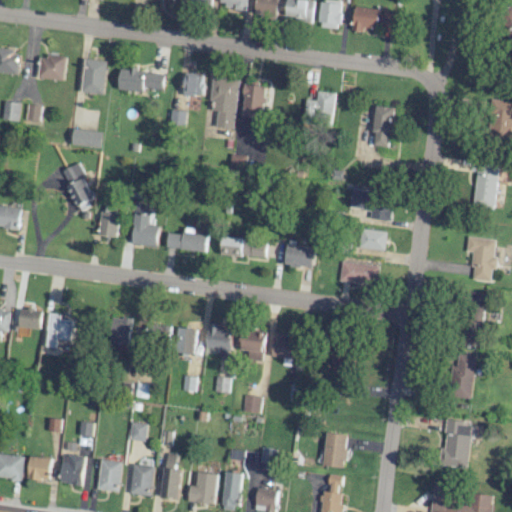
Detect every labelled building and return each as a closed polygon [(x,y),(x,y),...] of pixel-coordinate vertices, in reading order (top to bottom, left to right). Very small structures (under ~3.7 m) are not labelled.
[(220,0),(220,7),(246,10),(246,0),(220,0)] [(255,0),(254,13),(276,15),(277,0),(255,0)] [(287,0),(284,17),(311,21),(315,1),(308,0),(287,0)] [(319,27),(340,28),(341,3),(321,2),(319,27)] [(355,7),(354,30),(364,31),(364,27),(378,28),(378,24),(392,25),(394,10),(355,7)] [(511,8),(501,12),(511,44),(511,8)] [(63,80),(65,56),(41,54),(39,77),(63,80)] [(107,61),(86,58),(81,91),(102,94),(107,61)] [(144,87),(163,89),(164,74),(137,71),(138,66),(129,65),(129,69),(121,68),(119,89),(143,92),(144,87)] [(184,96),(202,97),(203,74),(186,73),(184,96)] [(216,126),(233,128),(239,77),(213,75),(211,96),(215,96),(214,111),(218,111),(216,126)] [(264,117),(265,85),(244,84),(243,116),(264,117)] [(318,100),(306,99),(305,116),(333,118),(335,92),(318,91),(318,100)] [(511,122),(511,101),(493,98),(487,138),(509,141),(511,122)] [(20,103),(5,100),(2,118),(18,120),(20,103)] [(41,105),(27,104),(25,123),(39,124),(41,105)] [(389,147),(394,107),(377,105),(372,144),(389,147)] [(185,110),(170,109),(170,125),(184,126),(185,110)] [(100,146),(101,130),(73,129),(72,145),(100,146)] [(82,209),(88,206),(86,201),(93,199),(78,163),(61,169),(77,207),(81,206),(82,209)] [(494,206),(499,166),(477,164),(473,204),(494,206)] [(370,217),(389,221),(394,195),(351,188),(348,207),(371,211),(370,217)] [(100,236),(116,236),(118,207),(102,206),(100,236)] [(131,243),(156,246),(158,226),(149,225),(150,215),(135,213),(131,243)] [(205,251),(208,234),(194,233),(195,228),(184,227),(184,234),(168,232),(166,247),(205,251)] [(362,248),(385,249),(386,230),(364,229),(362,248)] [(221,253),(241,256),(243,238),(224,235),(221,253)] [(472,252),(470,266),(473,267),(472,279),(490,281),(492,269),(496,269),(497,257),(494,257),(496,239),(467,236),(466,251),(472,252)] [(267,243),(245,239),(242,254),(265,258),(267,243)] [(285,265),(313,266),(314,246),(287,244),(285,265)] [(378,265),(341,261),(339,281),(377,284),(378,265)] [(481,345),(485,292),(468,291),(464,344),(481,345)] [(41,328),(43,309),(21,308),(19,326),(41,328)] [(56,348),(57,338),(71,340),(74,320),(62,319),(62,314),(52,313),(47,347),(56,348)] [(110,340),(130,343),(133,318),(113,316),(110,340)] [(230,357),(234,328),(210,324),(207,347),(222,349),(221,355),(230,357)] [(148,344),(169,344),(169,325),(148,325),(148,344)] [(180,353),(197,354),(198,329),(179,328),(179,340),(181,340),(180,353)] [(239,356),(262,360),(267,332),(244,328),(239,356)] [(273,357),(298,358),(299,336),(274,335),(273,357)] [(450,395),(470,398),(475,356),(456,353),(450,395)] [(349,374),(349,358),(331,357),(331,373),(349,374)] [(183,390),(196,391),(197,376),(184,375),(183,390)] [(229,392),(230,377),(217,375),(215,391),(229,392)] [(260,413),(261,396),(245,394),(243,411),(260,413)] [(48,430),(60,431),(61,418),(49,417),(48,430)] [(472,423),(445,420),(441,465),(467,467),(472,423)] [(92,446),(94,422),(80,421),(79,446),(92,446)] [(131,440),(146,440),(147,422),(132,421),(131,440)] [(171,444),(172,431),(164,430),(163,443),(171,444)] [(321,465),(344,467),(347,434),(324,432),(321,465)] [(274,463),(275,449),(261,447),(259,461),(274,463)] [(25,456),(0,452),(0,477),(21,480),(25,456)] [(178,498),(181,469),(176,468),(177,453),(166,452),(161,496),(178,498)] [(85,456),(63,454),(61,483),(82,485),(85,456)] [(27,477),(48,480),(51,458),(30,455),(27,477)] [(99,489),(120,491),(121,461),(101,459),(99,489)] [(153,465),(133,464),(131,494),(152,495),(153,465)] [(216,503),(217,473),(198,472),(197,485),(189,484),(188,502),(216,503)] [(240,508),(241,472),(224,472),(223,508),(240,508)] [(339,491),(341,475),(330,474),(328,490),(339,491)] [(491,511),(493,497),(453,493),(454,483),(434,481),(430,511),(451,511),(455,511),(491,511)] [(275,511),(278,489),(257,487),(256,504),(266,505),(265,511),(275,511)] [(320,511),(340,511),(342,492),(322,491),(320,511)]
